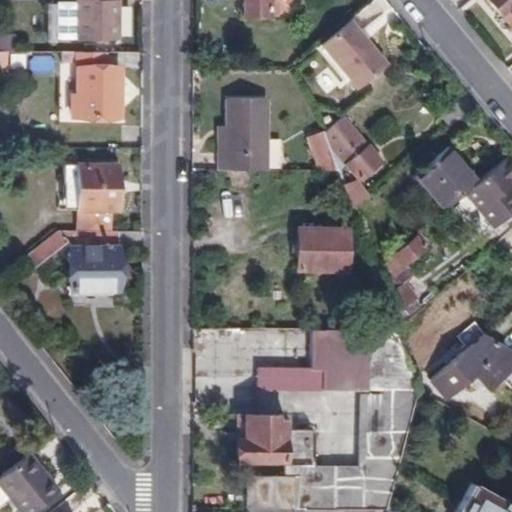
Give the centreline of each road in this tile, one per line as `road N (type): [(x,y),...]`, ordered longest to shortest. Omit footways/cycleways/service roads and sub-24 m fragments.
road 1 (residential): [(167,506),(168,0)]
road 2 (residential): [(167,506),(127,488),(0,328)]
road 3 (residential): [(419,0),(511,111)]
